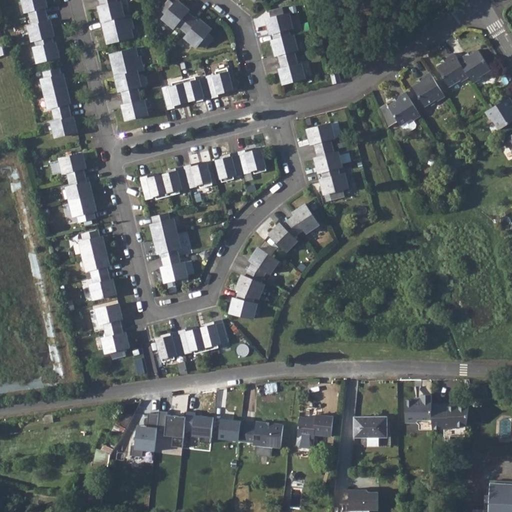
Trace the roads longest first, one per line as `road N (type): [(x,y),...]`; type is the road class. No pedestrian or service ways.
road 1 (residential): [(511,369),(247,372),(0,407)]
road 2 (residential): [(115,164),(151,313),(211,297),(242,233),(299,183),(281,112)]
road 3 (residential): [(281,112),(346,94),(480,4)]
road 4 (residential): [(115,164),(271,123),(281,112)]
road 5 (residential): [(268,107),(110,146)]
road 6 (residential): [(110,146),(75,0)]
road 7 (unknown): [(350,369),(337,499)]
road 8 (residential): [(222,0),(245,18),(268,107)]
